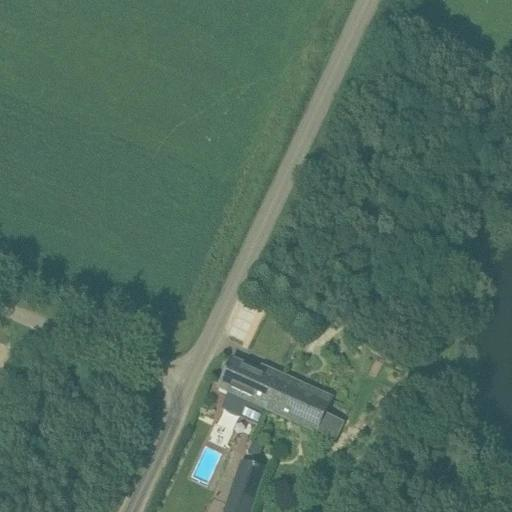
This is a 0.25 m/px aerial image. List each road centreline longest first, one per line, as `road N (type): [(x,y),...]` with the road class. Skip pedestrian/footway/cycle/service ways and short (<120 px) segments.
road 1 (residential): [(191,369),(366,0)]
road 2 (unclassified): [(191,369),(0,297)]
road 3 (unclassified): [(129,511),(191,369)]
